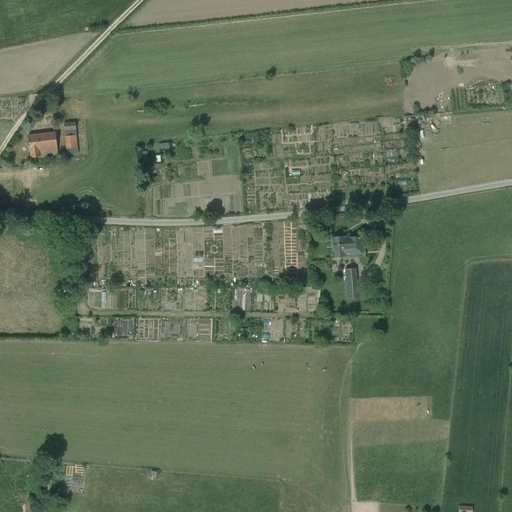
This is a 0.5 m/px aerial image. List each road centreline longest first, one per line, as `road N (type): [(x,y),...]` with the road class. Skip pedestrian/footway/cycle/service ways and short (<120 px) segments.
road 1 (unclassified): [(0,212),(210,221),(511,182)]
road 2 (track): [(0,151),(138,0)]
